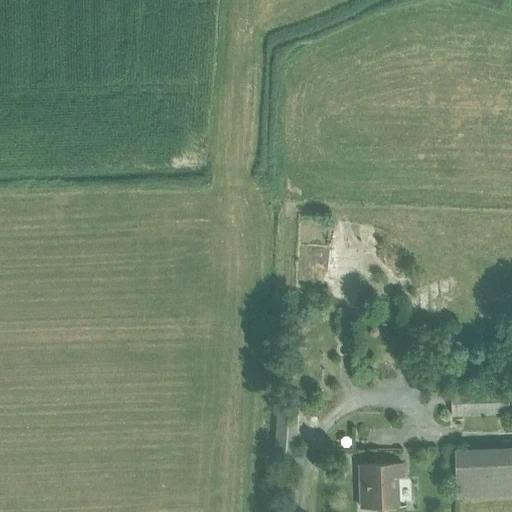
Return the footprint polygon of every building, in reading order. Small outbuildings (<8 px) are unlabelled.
[(466,365),(455,365),(456,379),(467,378),(466,365)] [(454,416),(510,413),(508,389),(452,392),(454,416)] [(294,454),(296,408),(276,407),(274,453),(294,454)] [(458,498),(511,495),(511,447),(456,450),(458,498)] [(381,511),(386,507),(406,506),(398,506),(397,477),(403,477),(402,462),(358,464),(359,481),(360,481),(361,508),(373,508),(377,511),(381,511)]
